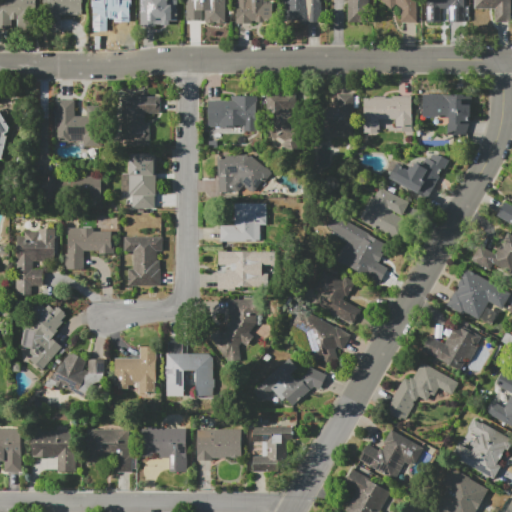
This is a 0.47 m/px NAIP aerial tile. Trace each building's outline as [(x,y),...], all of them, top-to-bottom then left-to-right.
[(0,0),(35,0),(35,8),(28,8),(28,19),(12,19),(12,30),(0,30),(0,0)] [(45,32),(45,0),(81,0),(81,14),(60,14),(60,31),(45,32)] [(92,0),(130,0),(131,22),(108,22),(108,32),(92,32),(92,0)] [(138,0),(177,0),(178,22),(162,22),(162,27),(139,27),(138,0)] [(226,0),(226,22),(206,23),(206,2),(199,2),(199,0),(226,0)] [(236,0),(275,0),(276,20),(265,20),(265,22),(255,22),(255,21),(252,21),(252,24),(236,24),(236,0)] [(284,0),(323,0),(323,22),(305,22),(305,5),(302,5),(302,17),(284,17),(284,0)] [(374,0),(374,22),(347,22),(347,0),(374,0)] [(417,0),(417,24),(401,24),(401,9),(396,4),(391,10),(380,0),(417,0)] [(464,0),(465,20),(450,21),(450,8),(426,9),(426,0),(464,0)] [(474,9),(474,0),(511,0),(511,8),(509,8),(510,22),(495,23),(495,8),(474,9)] [(423,117),(423,95),(453,95),(453,92),(464,92),(464,96),(471,96),(471,106),(470,106),(470,120),(462,120),(462,124),(448,124),(448,117),(423,117)] [(296,108),(287,108),(287,125),(273,125),(273,110),(266,110),(266,93),(296,93),(296,108)] [(354,132),(329,132),(329,138),(317,138),(317,107),(337,107),(337,94),(354,94),(354,132)] [(150,144),(122,145),(122,99),(124,99),(124,97),(135,97),(135,95),(141,95),(141,97),(159,97),(160,114),(145,114),(145,123),(150,123),(150,144)] [(209,100),(231,100),(231,96),(257,96),(257,131),(244,131),(244,125),(234,125),(234,128),(219,128),(219,127),(209,127),(209,100)] [(412,96),(412,130),(396,130),(396,119),(380,119),(380,130),(378,130),(378,133),(363,133),(363,97),(373,97),(373,96),(386,96),(386,97),(392,97),(392,96),(412,96)] [(58,142),(57,100),(76,100),(76,116),(102,116),(102,147),(83,147),(83,142),(58,142)] [(0,110),(10,126),(2,160),(0,159),(0,110)] [(388,180),(397,164),(408,170),(410,166),(412,167),(415,162),(421,165),(426,157),(429,158),(433,151),(449,159),(427,200),(388,180)] [(129,154),(156,154),(156,175),(152,175),(152,208),(134,208),(134,193),(130,193),(130,192),(127,192),(127,165),(130,165),(129,154)] [(217,156),(247,154),(247,155),(249,157),(251,155),(273,174),(265,183),(263,181),(252,194),(243,186),(238,192),(227,183),(235,174),(218,175),(217,156)] [(100,198),(58,198),(58,202),(41,202),(41,177),(100,176),(100,198)] [(362,222),(381,187),(410,202),(403,216),(392,210),(391,212),(404,219),(394,239),(362,222)] [(511,224),(496,216),(504,202),(511,206),(511,224)] [(220,243),(220,226),(234,226),(234,203),(266,203),(266,225),(260,225),(260,240),(256,240),(256,242),(220,243)] [(337,260),(345,246),(346,246),(349,241),(326,230),(334,215),(386,242),(381,252),(383,254),(379,262),(378,262),(377,263),(388,268),(380,283),(337,260)] [(84,268),(65,268),(65,253),(67,253),(67,228),(94,228),(94,232),(111,231),(111,241),(114,241),(114,254),(99,254),(99,251),(84,251),(84,268)] [(55,229),(55,262),(44,262),(44,286),(32,286),(32,295),(16,295),(16,235),(24,235),(24,231),(38,231),(38,230),(55,229)] [(507,234),(511,236),(511,277),(498,269),(495,274),(472,260),(480,245),(496,254),(507,234)] [(124,237),(163,237),(163,252),(157,252),(157,261),(160,261),(160,286),(129,286),(129,269),(133,269),(133,252),(124,252),(124,237)] [(219,252),(277,252),(277,266),(262,266),(263,276),(265,276),(265,286),(256,286),(256,287),(235,287),(235,290),(219,291),(219,272),(225,272),(225,269),(231,269),(231,266),(219,266),(219,252)] [(467,268),(511,293),(502,309),(489,302),(479,320),(465,311),(463,314),(447,305),(456,290),(457,290),(459,287),(458,286),(462,279),(460,278),(465,270),(466,271),(467,268)] [(316,304),(321,294),(314,290),(324,270),(342,280),(344,276),(355,281),(347,296),(346,296),(345,298),(362,307),(353,323),(316,304)] [(231,321),(231,314),(228,314),(228,300),(265,300),(265,315),(257,315),(256,321),(256,324),(255,326),(253,329),(252,330),(249,332),(255,339),(245,346),(242,341),(230,349),(233,354),(226,359),(209,336),(231,321)] [(25,325),(28,326),(35,318),(29,313),(37,304),(38,305),(40,303),(45,308),(48,304),(54,309),(56,307),(59,308),(60,309),(61,308),(67,313),(61,320),(63,322),(58,328),(59,330),(52,338),(63,347),(43,371),(30,360),(33,356),(30,353),(31,348),(21,347),(25,325)] [(314,360),(306,332),(292,325),(302,307),(313,313),(313,315),(335,327),(336,325),(351,334),(343,349),(337,346),(335,350),(338,360),(326,363),(324,357),(314,360)] [(422,350),(430,336),(444,343),(456,323),(481,337),(476,345),(478,346),(470,361),(466,359),(459,371),(422,350)] [(214,395),(196,395),(196,382),(184,382),(184,395),(167,395),(167,379),(165,379),(165,366),(167,366),(167,354),(169,354),(169,342),(184,342),(185,354),(214,353),(214,395)] [(115,359),(139,359),(139,347),(156,346),(157,393),(115,393),(115,359)] [(88,371),(88,359),(105,359),(105,383),(92,383),(84,398),(64,387),(63,389),(56,386),(54,390),(44,385),(47,380),(49,381),(58,364),(70,353),(72,354),(73,353),(86,359),(85,361),(87,362),(84,368),(88,371)] [(311,390),(293,406),(285,398),(278,405),(270,396),(267,398),(265,396),(261,400),(253,391),(289,358),(298,367),(290,374),(295,380),(297,378),(299,380),(301,378),(303,381),(309,367),(327,375),(320,389),(313,386),(311,390)] [(459,383),(452,396),(439,388),(434,397),(431,396),(428,401),(419,396),(405,421),(401,419),(400,421),(389,415),(390,413),(386,410),(405,377),(409,379),(411,377),(412,378),(421,362),(459,383)] [(511,376),(511,425),(486,411),(495,396),(506,403),(511,393),(495,384),(502,371),(511,376)] [(493,480),(453,457),(460,444),(471,450),(474,444),(471,443),(474,438),(476,439),(479,435),(469,429),(475,418),(511,439),(511,445),(508,450),(506,449),(498,464),(501,466),(493,480)] [(188,472),(169,471),(169,459),(159,459),(159,453),(153,453),(153,456),(142,456),(142,428),(148,428),(148,427),(158,427),(158,428),(188,429),(188,472)] [(253,472),(253,456),(261,456),(261,442),(253,442),(253,427),(293,427),(293,439),(287,439),(287,460),(278,460),(278,472),(253,472)] [(0,458),(0,428),(22,429),(22,454),(22,472),(4,472),(4,458),(0,458)] [(360,460),(370,442),(371,443),(370,445),(379,450),(380,448),(383,449),(386,444),(383,443),(391,429),(424,448),(415,465),(411,463),(410,466),(405,463),(395,480),(360,460)] [(77,472),(58,472),(58,456),(54,456),(54,458),(32,458),(32,430),(43,430),(43,431),(78,431),(77,472)] [(87,430),(133,430),(132,472),(115,472),(115,455),(99,455),(99,462),(87,462),(87,430)] [(197,430),(242,430),(242,457),(213,457),(213,460),(197,460),(197,430)] [(347,511),(346,511),(357,491),(344,484),(353,468),(370,477),(369,479),(396,494),(385,511),(347,511)] [(475,511),(446,511),(466,477),(488,490),(475,511)]
